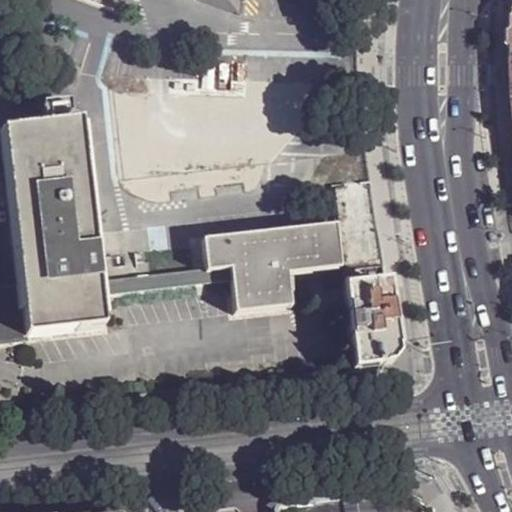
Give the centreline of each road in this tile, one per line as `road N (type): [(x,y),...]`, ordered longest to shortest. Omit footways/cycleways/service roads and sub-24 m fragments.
road 1 (unknown): [(106,27),(95,84),(102,155),(110,190),(138,210),(264,200),(292,186),(300,154),(295,37)]
road 2 (residential): [(460,400),(0,451)]
road 3 (residential): [(158,477),(467,444)]
road 4 (secondary): [(457,244),(442,111),(446,0)]
road 5 (residential): [(0,494),(158,477)]
road 6 (secondary): [(457,244),(453,351),(460,400)]
road 7 (secondary): [(511,390),(457,244)]
